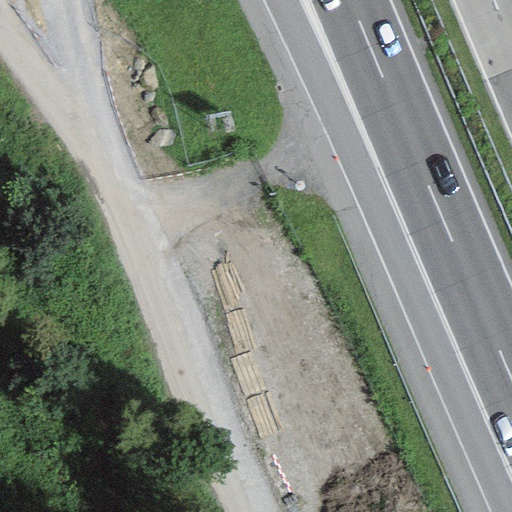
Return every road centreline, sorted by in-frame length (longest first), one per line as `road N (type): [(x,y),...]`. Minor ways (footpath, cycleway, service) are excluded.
road 1 (track): [(253,511),(134,225),(89,144),(0,32)]
road 2 (motorway): [(350,0),(511,379)]
road 3 (track): [(134,225),(259,171)]
